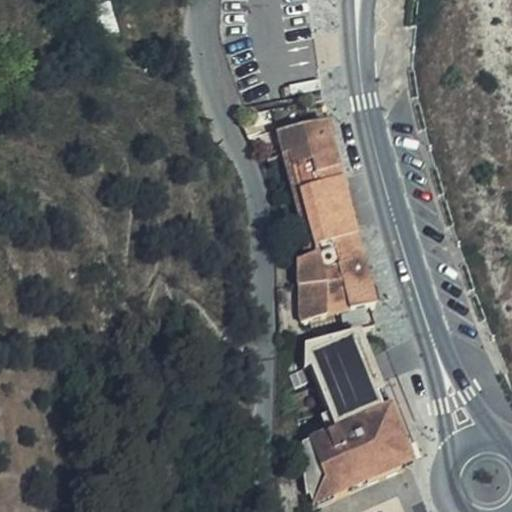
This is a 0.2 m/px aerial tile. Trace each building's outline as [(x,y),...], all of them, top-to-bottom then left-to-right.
[(320,118),(318,106),(310,108),(312,120),(320,118)] [(331,139),(328,123),(322,125),(324,140),(331,139)] [(324,140),(322,125),(277,132),(282,156),(288,154),(317,253),(310,255),(297,259),(298,285),(301,286),(301,323),(338,316),(342,332),(374,326),(370,309),(375,307),(367,279),(350,213),(331,139),(324,140)] [(309,250),(310,255),(317,253),(288,154),(282,156),(304,240),(301,243),(302,249),(309,250)] [(308,495),(312,504),(402,469),(395,451),(403,448),(388,411),(380,414),(374,397),(382,393),(359,334),(304,343),(304,366),(310,369),(334,432),(301,444),(305,496),(308,495)] [(388,411),(382,393),(374,397),(380,414),(388,411)] [(403,448),(395,451),(402,469),(410,466),(403,448)]
